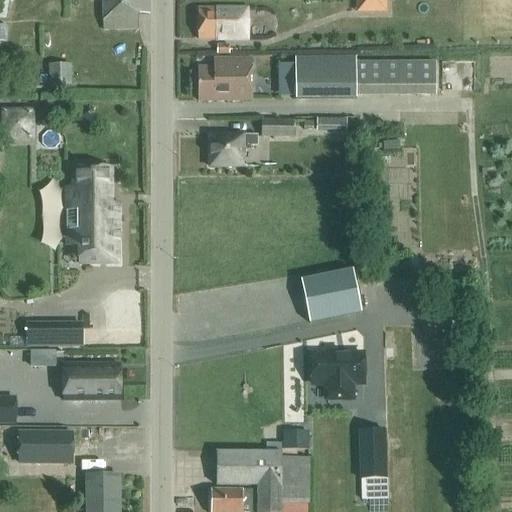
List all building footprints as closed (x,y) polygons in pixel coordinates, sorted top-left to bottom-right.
[(101,0),(102,31),(138,30),(137,16),(148,15),(147,0),(101,0)] [(355,0),(355,13),(385,13),(384,0),(355,0)] [(197,39),(228,40),(246,39),(246,8),(197,8),(197,39)] [(216,45),(216,53),(228,53),(228,45),(216,45)] [(197,101),(251,101),(251,58),(213,58),(213,67),(197,67),(197,101)] [(294,99),(355,99),(356,58),(294,58),(294,99)] [(437,58),(358,59),(358,94),(438,93),(437,58)] [(47,89),(48,89),(68,89),(71,88),(70,64),(47,64),(47,89)] [(0,138),(29,139),(30,100),(0,99),(0,138)] [(347,131),(348,120),(315,119),(315,130),(347,131)] [(261,137),(293,137),(293,121),(261,121),(261,137)] [(256,135),(208,135),(208,167),(242,167),(243,146),(256,146),(256,135)] [(76,265),(120,265),(119,219),(119,201),(116,201),(113,201),(113,186),(113,167),(69,167),(69,177),(69,186),(62,187),(62,211),(64,211),(65,211),(65,230),(64,230),(63,230),(63,240),(63,247),(76,246),(76,249),(76,265)] [(376,180),(377,198),(395,197),(394,179),(376,180)] [(352,270),(299,281),(308,323),(360,312),(352,270)] [(25,331),(25,348),(47,348),(69,348),(82,348),(82,322),(24,323),(25,331)] [(362,355),(310,355),(311,383),(326,383),(326,399),(350,399),(350,383),(363,383),(362,355)] [(119,363),(60,363),(60,398),(60,403),(119,403),(119,395),(119,363)] [(0,396),(0,424),(15,425),(15,397),(0,396)] [(358,432),(359,479),(385,479),(384,431),(358,432)] [(17,463),(71,463),(71,433),(17,433),(17,463)] [(306,433),(282,434),(283,450),(307,449),(306,433)] [(215,452),(215,486),(257,486),(257,511),(291,511),(291,504),(308,504),(308,458),(280,458),(280,453),(215,452)] [(118,511),(118,476),(85,476),(85,511),(118,511)] [(253,490),(210,490),(209,511),(252,511),(253,511),(253,490)]
